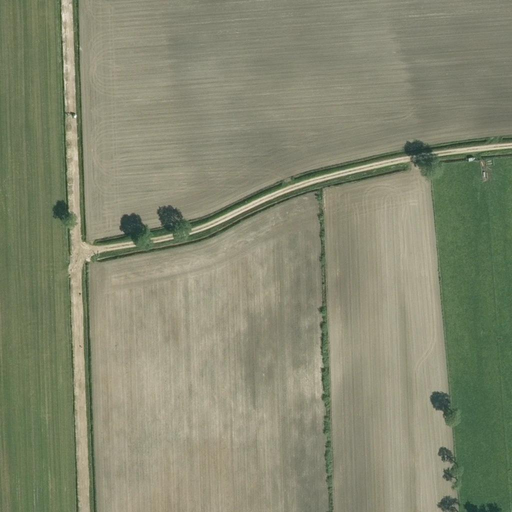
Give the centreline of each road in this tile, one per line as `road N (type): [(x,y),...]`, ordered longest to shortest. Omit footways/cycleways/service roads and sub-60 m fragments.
road 1 (track): [(511,145),(397,159),(283,190),(173,238),(77,254)]
road 2 (track): [(86,511),(77,254)]
road 3 (track): [(77,254),(67,0)]
